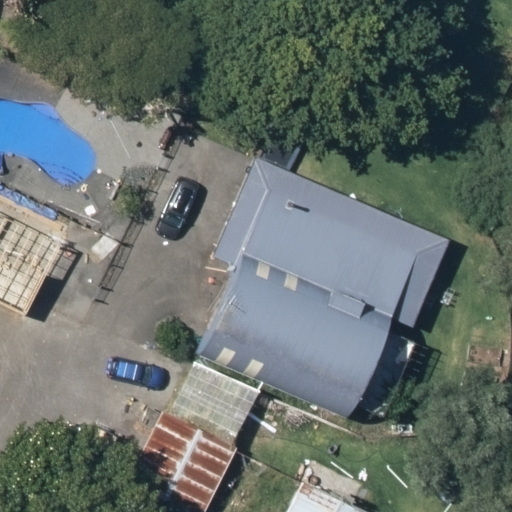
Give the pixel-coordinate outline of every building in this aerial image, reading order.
[(126,0),(121,13),(180,39),(197,0),(126,0)] [(189,353),(339,416),(345,402),(374,414),(407,335),(378,323),(410,248),(260,185),(189,353)] [(0,307),(17,316),(65,223),(0,189),(0,307)] [(108,498),(136,511),(194,511),(229,444),(155,407),(108,498)] [(277,511),(364,511),(294,478),(277,511)]
